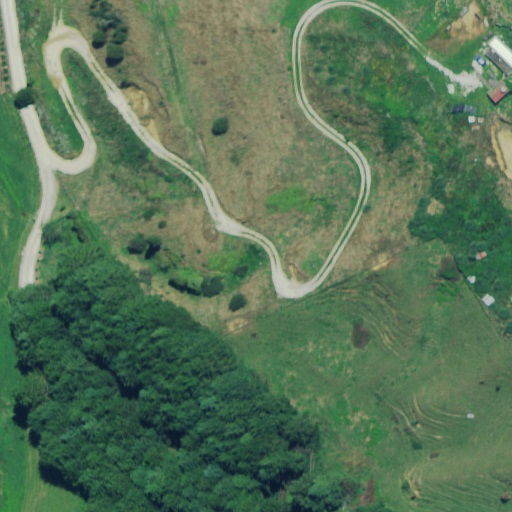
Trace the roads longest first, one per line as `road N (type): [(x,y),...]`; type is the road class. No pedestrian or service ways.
road 1 (track): [(460,92),(389,13),(346,5),(315,13),(297,35),(305,111),(368,175),(334,256),(308,283),(280,289),(276,254),(217,219),(159,0)]
road 2 (track): [(52,0),(63,91),(89,152),(81,164),(46,162)]
